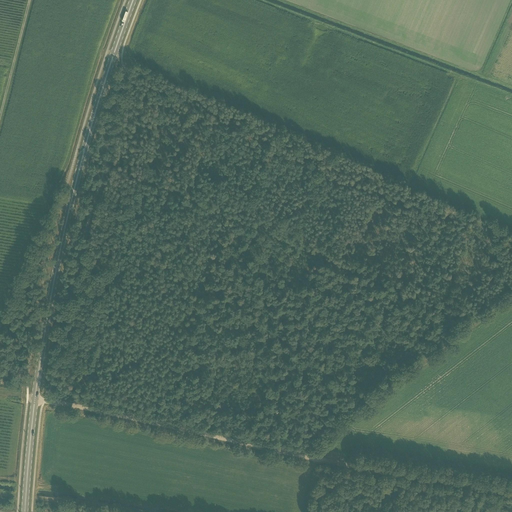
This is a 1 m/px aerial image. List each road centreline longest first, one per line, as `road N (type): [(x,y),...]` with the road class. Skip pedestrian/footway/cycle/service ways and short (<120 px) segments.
road 1 (primary): [(24,511),(40,348),(73,185),(133,0)]
road 2 (track): [(316,458),(511,297)]
road 3 (track): [(27,398),(232,440)]
road 4 (track): [(232,440),(385,469)]
road 5 (track): [(385,469),(511,492)]
